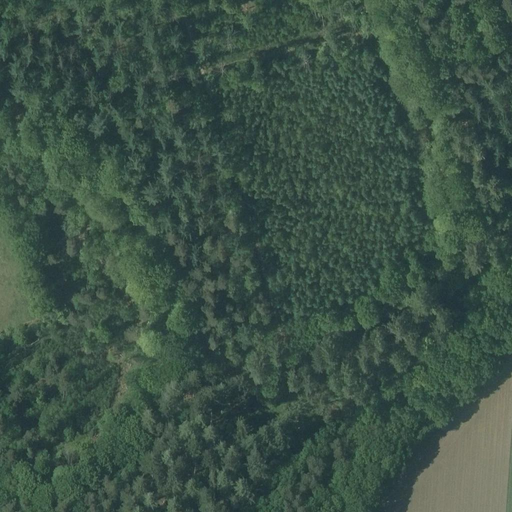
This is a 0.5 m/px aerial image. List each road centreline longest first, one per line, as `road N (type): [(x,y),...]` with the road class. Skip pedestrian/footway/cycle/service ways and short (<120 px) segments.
road 1 (track): [(402,29),(0,116)]
road 2 (unknown): [(0,506),(47,493),(92,467),(140,419),(207,379),(275,321)]
road 3 (unknown): [(275,321),(177,0)]
road 4 (track): [(285,356),(511,187)]
road 5 (track): [(463,223),(393,0)]
road 6 (track): [(130,511),(167,431),(285,356)]
